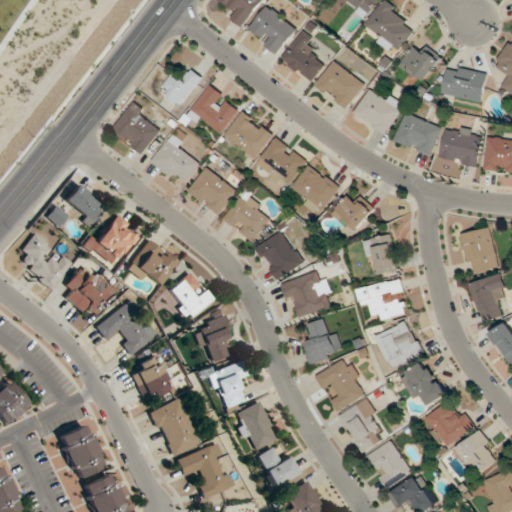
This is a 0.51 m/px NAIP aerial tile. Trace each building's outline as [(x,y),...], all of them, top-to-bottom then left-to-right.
[(221,0),(220,1),(235,10),(229,18),(244,28),(261,0),(221,0)] [(381,0),(344,0),(344,2),(365,19),(381,0)] [(398,53),(414,31),(396,18),(401,11),(386,0),(385,0),(365,28),(398,53)] [(297,30),(269,6),(249,31),(278,54),(297,30)] [(282,59),(311,82),(327,63),(307,47),(314,39),(304,31),(282,59)] [(511,94),(511,39),(494,65),(509,76),(501,87),(511,94)] [(441,59),(425,47),(421,52),(415,46),(400,66),(423,83),(441,59)] [(366,84),(334,61),(316,87),(348,109),(366,84)] [(443,94),(482,103),(489,74),(449,65),(443,94)] [(184,76),(175,70),(160,93),(181,107),(202,77),(190,68),(184,76)] [(241,107),(209,86),(190,114),(222,136),(241,107)] [(354,115),(386,135),(404,106),(373,86),(354,115)] [(164,126),(134,103),(112,131),(143,155),(164,126)] [(224,137),(255,160),(275,134),(244,111),(224,137)] [(443,129),(408,113),(395,141),(430,157),(443,129)] [(440,158),(476,167),(484,135),(448,126),(440,158)] [(201,162),(181,148),(186,142),(173,133),(152,163),(184,186),(201,162)] [(511,139),(489,137),(485,170),(511,172),(511,139)] [(308,160),(277,138),(258,165),(289,187),(308,160)] [(323,213),(341,186),(310,165),(291,191),(323,213)] [(219,217),(238,192),(208,167),(188,192),(219,217)] [(61,199),(87,226),(103,211),(78,184),(61,199)] [(355,233),(375,211),(353,192),(333,214),(355,233)] [(253,243),(275,218),(246,193),(224,218),(253,243)] [(64,215),(52,208),(45,220),(57,227),(64,215)] [(114,262),(138,235),(117,216),(93,242),(114,262)] [(463,234),(471,274),(499,269),(491,228),(463,234)] [(256,247),(277,281),(303,264),(283,231),(256,247)] [(50,289),(71,263),(61,256),(55,263),(45,255),(51,247),(33,233),(19,250),(28,256),(21,265),(50,289)] [(401,271),(392,235),(369,240),(378,276),(401,271)] [(175,260),(144,240),(124,270),(155,290),(175,260)] [(58,292),(84,317),(108,292),(82,267),(58,292)] [(284,283),(295,318),(331,308),(327,296),(331,295),(324,271),(284,283)] [(212,301),(190,273),(165,292),(187,320),(212,301)] [(469,284),(483,324),(505,316),(497,295),(508,292),(501,273),(469,284)] [(364,306),(372,304),(375,317),(382,315),(384,321),(411,315),(403,279),(360,288),(364,306)] [(93,326),(103,342),(118,332),(125,341),(120,345),(128,356),(155,336),(129,300),(93,326)] [(222,316),(193,328),(206,363),(227,355),(221,341),(230,338),(222,316)] [(341,355),(330,318),(303,326),(314,363),(341,355)] [(392,371),(426,355),(411,320),(376,336),(392,371)] [(511,364),(511,326),(508,321),(489,335),(511,366),(511,364)] [(175,387),(158,353),(135,365),(138,372),(130,376),(140,397),(151,392),(153,398),(175,387)] [(316,374),(326,393),(333,390),(337,398),(332,401),(338,413),(369,397),(349,358),(316,374)] [(417,403),(426,398),(431,406),(448,396),(428,360),(401,375),(417,403)] [(236,365),(211,371),(220,408),(246,401),(236,365)] [(28,402),(6,380),(0,385),(0,421),(4,426),(28,402)] [(149,411),(168,459),(200,446),(181,398),(149,411)] [(390,437),(367,399),(340,416),(358,447),(368,441),(372,448),(390,437)] [(475,428),(452,399),(425,420),(448,450),(475,428)] [(247,438),(252,450),(275,441),(259,402),(229,415),(240,440),(247,438)] [(56,436),(74,480),(105,468),(87,423),(56,436)] [(471,470),(479,463),(485,470),(501,457),(481,431),(456,450),(471,470)] [(388,490),(414,473),(393,441),(368,458),(388,490)] [(234,487),(229,474),(222,477),(215,459),(221,456),(217,444),(174,459),(181,478),(197,473),(202,484),(197,486),(201,499),(234,487)] [(268,489),(296,475),(286,455),(277,460),(270,448),(252,457),(268,489)] [(0,466),(0,511),(14,511),(20,510),(2,466),(0,466)] [(509,511),(511,511),(511,469),(482,482),(493,511),(509,511)] [(81,485),(91,511),(126,511),(112,473),(81,485)] [(418,511),(422,511),(438,502),(420,474),(392,493),(404,511),(413,504),(418,511)] [(324,511),(305,481),(283,495),(288,505),(282,509),(284,511),(324,511)]
